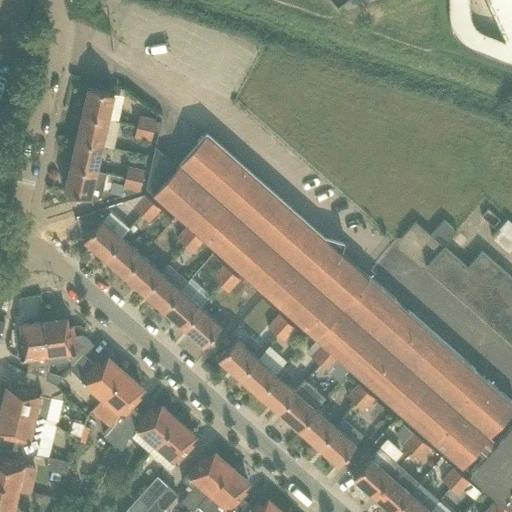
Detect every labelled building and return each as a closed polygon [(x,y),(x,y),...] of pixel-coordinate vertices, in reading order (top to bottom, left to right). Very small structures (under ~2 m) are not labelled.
[(511,0),(448,0),(450,28),(458,43),(511,64),(511,0)] [(121,108),(110,105),(113,92),(87,86),(81,112),(108,118),(107,119),(118,121),(121,108)] [(102,144),(107,119),(108,118),(81,112),(75,138),(102,144)] [(137,125),(153,128),(155,117),(139,114),(137,125)] [(151,139),(153,128),(137,125),(135,136),(151,139)] [(314,336),(368,274),(342,250),(344,240),(323,234),(206,130),(177,164),(155,143),(146,187),(188,224),(196,231),(204,238),(270,297),(314,336)] [(96,170),(102,144),(75,138),(69,164),(96,170)] [(63,190),(83,195),(90,196),(91,193),(100,195),(106,172),(96,170),(69,164),(63,190)] [(125,177),(142,181),(145,168),(128,164),(125,177)] [(142,181),(125,177),(121,195),(140,190),(142,181)] [(141,213),(152,200),(144,193),(137,200),(133,197),(131,198),(130,197),(127,200),(141,213)] [(161,208),(152,200),(141,213),(149,221),(161,208)] [(103,256),(121,235),(128,227),(110,211),(103,219),(101,218),(83,238),(103,256)] [(433,248),(440,241),(444,244),(457,230),(445,219),(432,234),(416,220),(410,227),(433,248)] [(185,244),(196,231),(188,224),(177,237),(185,244)] [(196,231),(185,244),(193,251),(204,238),(196,231)] [(103,256),(123,273),(141,253),(121,235),(103,256)] [(444,245),(425,266),(511,342),(511,276),(482,250),(468,266),(444,245)] [(141,253),(123,273),(143,291),(161,271),(141,253)] [(221,283),(231,271),(223,263),(212,275),(221,283)] [(143,291),(163,309),(181,288),(161,271),(143,291)] [(240,278),(231,271),(221,283),(229,290),(240,278)] [(507,511),(511,509),(511,510),(511,422),(495,442),(488,435),(511,407),(511,400),(368,274),(314,336),(323,343),(331,350),(338,357),(461,465),(477,448),(484,454),(469,472),(497,497),(490,505),(497,511),(507,511)] [(163,309),(183,326),(201,306),(181,288),(163,309)] [(183,326),(203,344),(221,324),(201,306),(183,326)] [(276,332),(286,319),(278,312),(267,325),(276,332)] [(71,366),(83,354),(93,344),(82,334),(73,335),(72,324),(66,325),(65,317),(43,320),(47,354),(49,354),(70,351),(71,366)] [(295,326),(286,319),(276,332),(285,339),(295,326)] [(34,359),(29,359),(27,369),(46,377),(49,364),(49,354),(47,354),(43,320),(21,323),(22,331),(16,332),(20,357),(34,356),(34,359)] [(236,337),(218,357),(238,375),(256,354),(236,337)] [(312,356),(320,363),(331,350),(323,343),(312,356)] [(276,372),(283,363),(263,346),(256,354),(238,375),(258,393),(276,372)] [(331,350),(320,363),(328,369),(338,357),(331,350)] [(69,369),(81,379),(93,389),(102,397),(124,371),(108,357),(102,363),(98,359),(94,364),(83,354),(71,366),(69,369)] [(27,369),(23,384),(16,382),(15,388),(7,386),(2,407),(44,417),(58,419),(63,392),(55,382),(51,380),(46,378),(46,377),(27,369)] [(102,397),(91,409),(108,424),(104,429),(104,435),(113,443),(121,429),(137,411),(131,406),(140,396),(135,392),(141,386),(124,371),(102,397)] [(295,390),(276,372),(258,393),(278,410),(295,390)] [(295,390),(278,410),(297,428),(316,407),(323,399),(303,381),(295,390)] [(355,402),(366,389),(358,382),(347,395),(355,402)] [(374,397),(366,389),(355,402),(363,409),(374,397)] [(156,410),(151,406),(143,416),(137,411),(121,429),(113,443),(121,447),(129,437),(132,439),(140,430),(155,444),(178,418),(161,404),(156,410)] [(0,429),(5,431),(3,436),(15,439),(13,448),(42,455),(46,437),(40,436),(44,417),(2,407),(0,413),(0,429)] [(297,428),(317,445),(336,425),(316,407),(297,428)] [(317,445),(337,463),(363,434),(343,417),(336,425),(317,445)] [(155,444),(176,462),(193,443),(189,439),(194,433),(178,418),(155,444)] [(411,451),(422,439),(410,428),(399,441),(411,451)] [(430,445),(422,439),(411,451),(419,458),(430,445)] [(378,446),(352,476),(373,494),(399,464),(378,446)] [(209,457),(204,454),(182,479),(192,487),(180,502),(190,511),(197,504),(196,504),(201,499),(231,466),(214,451),(209,457)] [(0,483),(18,488),(24,461),(0,455),(0,483)] [(46,467),(66,471),(69,460),(49,456),(46,467)] [(419,482),(399,464),(373,494),(393,511),(411,491),(419,482)] [(237,511),(247,501),(242,495),(246,491),(242,487),(247,480),(231,466),(201,499),(196,504),(197,504),(205,511),(237,511)] [(450,486),(461,473),(453,466),(442,478),(450,486)] [(470,480),(461,473),(450,486),(458,493),(470,480)] [(157,474),(138,496),(123,511),(141,511),(167,484),(157,474)] [(0,511),(14,511),(13,511),(18,488),(0,483),(0,511)] [(159,511),(162,510),(177,493),(167,484),(141,511),(159,511)] [(427,511),(431,509),(411,491),(393,511),(427,511)] [(258,500),(253,506),(247,501),(237,511),(283,511),(268,498),(263,504),(258,500)]
